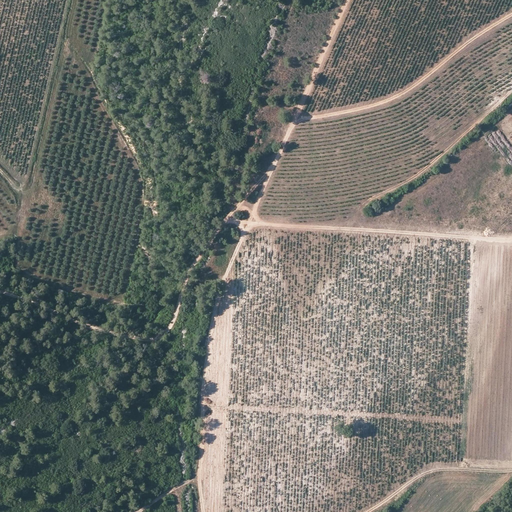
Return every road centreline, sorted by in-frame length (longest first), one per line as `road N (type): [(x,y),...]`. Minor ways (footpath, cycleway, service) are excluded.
road 1 (track): [(0,292),(130,338),(159,336),(194,260),(226,220),(511,239)]
road 2 (track): [(346,0),(223,284),(204,390),(203,511)]
road 3 (track): [(511,13),(390,99),(292,121)]
road 4 (track): [(511,470),(426,470),(370,511)]
